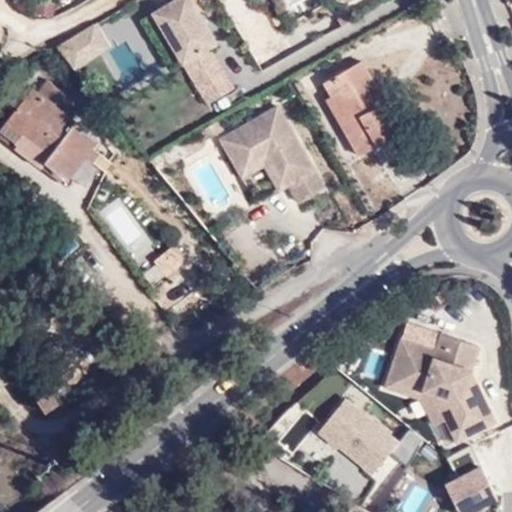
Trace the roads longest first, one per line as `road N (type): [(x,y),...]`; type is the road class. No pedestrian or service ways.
road 1 (tertiary): [(349,294),(78,508)]
road 2 (tertiary): [(451,194),(349,294)]
road 3 (unclassified): [(477,11),(494,95),(494,147)]
road 4 (tertiary): [(349,294),(462,246)]
